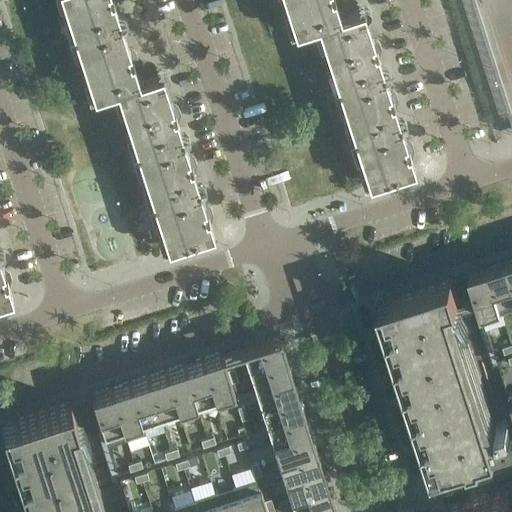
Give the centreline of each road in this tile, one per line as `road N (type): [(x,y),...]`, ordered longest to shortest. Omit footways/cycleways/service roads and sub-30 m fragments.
road 1 (residential): [(0,409),(318,307)]
road 2 (residential): [(267,252),(187,0)]
road 3 (residential): [(66,316),(0,108)]
road 4 (residential): [(474,185),(267,252)]
road 5 (residential): [(384,511),(318,307)]
road 6 (residential): [(267,252),(66,316)]
road 7 (residential): [(318,307),(511,244)]
road 8 (residential): [(474,185),(412,0)]
